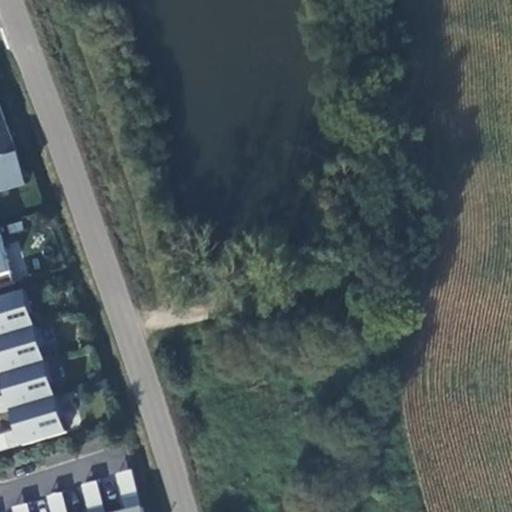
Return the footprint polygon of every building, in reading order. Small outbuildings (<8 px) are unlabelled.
[(0,160),(21,155),(0,98),(0,160)] [(0,195),(31,186),(21,155),(0,160),(0,195)] [(2,228),(0,228),(0,291),(19,286),(2,228)] [(35,316),(29,294),(0,302),(0,341),(33,332),(29,318),(35,316)] [(33,332),(0,341),(0,363),(4,378),(43,367),(39,353),(46,351),(39,330),(33,332)] [(15,413),(54,401),(50,388),(56,386),(49,365),(43,367),(4,378),(10,398),(15,413)] [(0,417),(15,413),(10,398),(0,401),(0,417)] [(54,401),(15,413),(21,433),(25,448),(25,449),(64,437),(60,424),(66,422),(60,400),(54,401)] [(21,433),(0,439),(0,454),(25,448),(21,433)] [(136,473),(121,477),(129,511),(139,511),(145,511),(136,473)] [(107,511),(101,485),(86,488),(91,511),(107,511)] [(69,511),(66,496),(51,500),(54,511),(69,511)]
